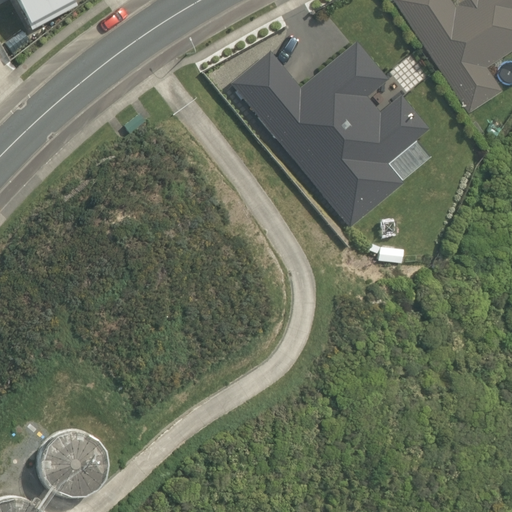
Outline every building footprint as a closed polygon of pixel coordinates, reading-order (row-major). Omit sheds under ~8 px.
[(13,0),(30,29),(76,5),(73,0),(13,0)] [(448,0),(391,0),(466,113),(500,90),(484,67),(511,48),(511,0),(460,0),(455,4),(456,5),(453,7),(448,0)] [(267,50),(228,83),(348,228),(402,182),(385,163),(428,129),(399,94),(378,111),(366,96),(386,79),(354,40),(299,86),(267,50)] [(401,263),(402,250),(378,248),(377,261),(401,263)] [(80,430),(69,429),(58,432),(49,437),(41,446),(37,457),(37,468),(41,479),(48,488),(57,494),(68,497),(80,496),(90,491),(98,484),(103,474),(105,463),(103,452),(98,442),(90,435),(80,430)] [(20,497),(9,496),(0,498),(0,511),(39,511),(38,509),(30,502),(20,497)]
